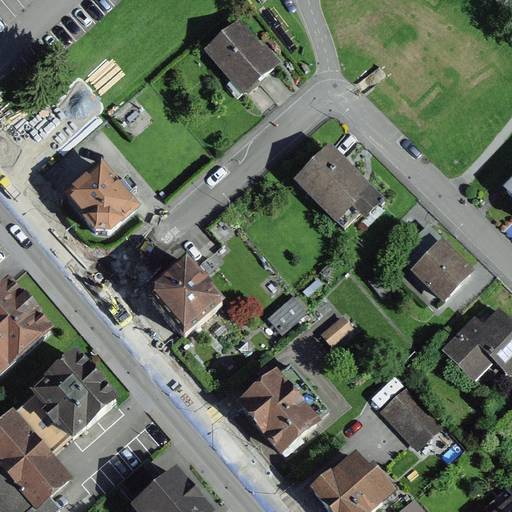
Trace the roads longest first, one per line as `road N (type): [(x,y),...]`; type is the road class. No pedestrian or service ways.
road 1 (residential): [(511,264),(348,100),(333,97),(91,300)]
road 2 (primary): [(91,300),(272,511)]
road 3 (primary): [(0,194),(91,300)]
